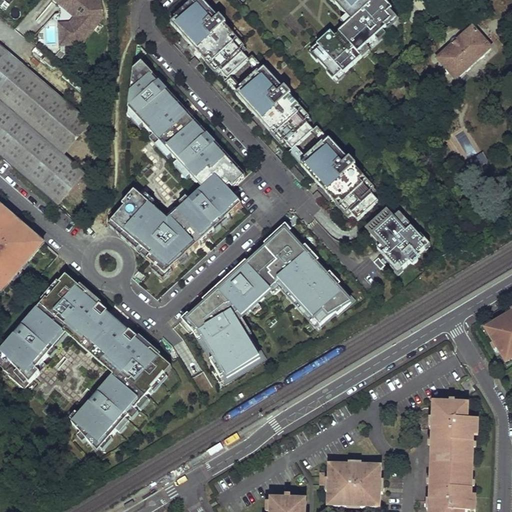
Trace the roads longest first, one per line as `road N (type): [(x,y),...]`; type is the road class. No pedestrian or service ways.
road 1 (residential): [(118,279),(146,312),(166,313),(290,195),(148,34),(144,23),(157,0)]
road 2 (residential): [(450,319),(183,485)]
road 3 (residential): [(450,319),(504,419),(505,511)]
